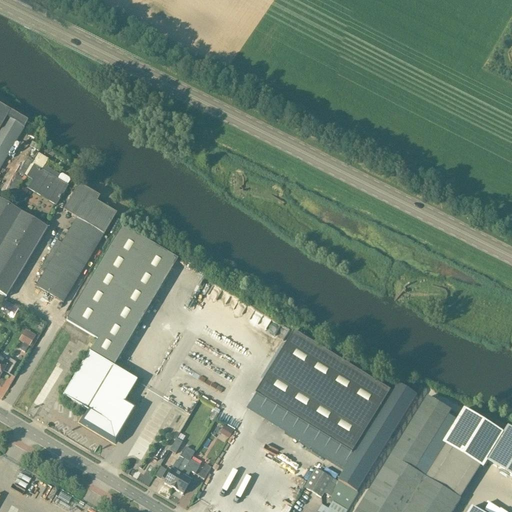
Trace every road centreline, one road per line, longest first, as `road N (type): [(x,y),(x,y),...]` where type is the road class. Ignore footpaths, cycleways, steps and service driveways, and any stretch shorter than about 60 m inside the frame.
road 1 (primary): [(511,256),(0,1)]
road 2 (unclassified): [(0,410),(59,322),(14,296),(60,219)]
road 3 (tertiary): [(159,511),(0,416)]
